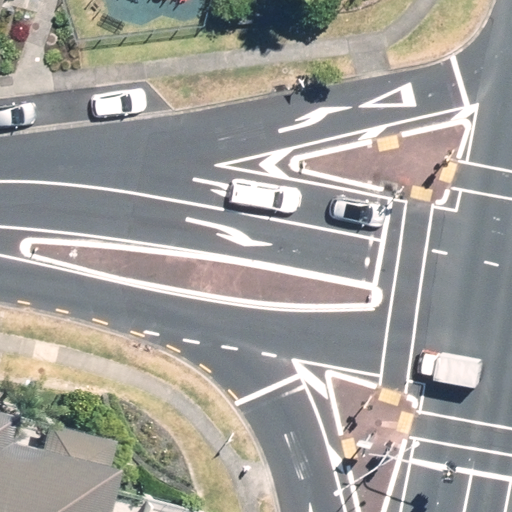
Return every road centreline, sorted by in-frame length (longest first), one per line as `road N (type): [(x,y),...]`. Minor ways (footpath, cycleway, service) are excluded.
road 1 (primary): [(103,188),(353,108),(495,0)]
road 2 (residential): [(103,188),(487,261)]
road 3 (residential): [(469,359),(189,314)]
road 4 (primary): [(300,511),(279,420),(189,314)]
road 5 (residential): [(189,314),(0,235)]
road 6 (primary): [(441,511),(469,359)]
road 7 (primary): [(487,261),(511,124)]
